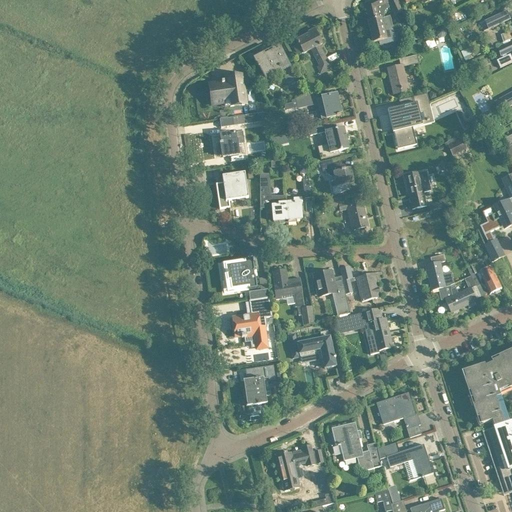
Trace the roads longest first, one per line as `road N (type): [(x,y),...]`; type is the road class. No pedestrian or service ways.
road 1 (unclassified): [(199,226),(178,97),(186,68),(320,0)]
road 2 (residential): [(403,250),(343,0)]
road 3 (unclassified): [(223,452),(224,384),(199,226)]
road 4 (unclassified): [(223,452),(299,425),(425,355)]
road 5 (unclassified): [(403,250),(344,252),(199,226)]
road 6 (residential): [(473,511),(425,355)]
